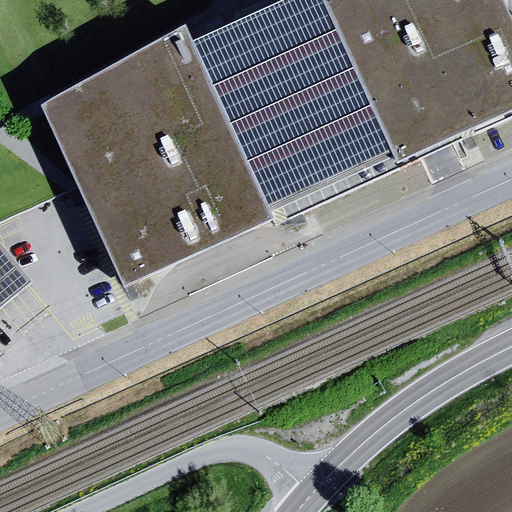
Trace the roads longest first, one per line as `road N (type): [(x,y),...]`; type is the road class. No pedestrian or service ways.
road 1 (residential): [(511,177),(0,409)]
road 2 (unclassified): [(313,493),(262,453),(243,450),(89,511)]
road 3 (primary): [(313,493),(333,467),(466,371),(511,350)]
